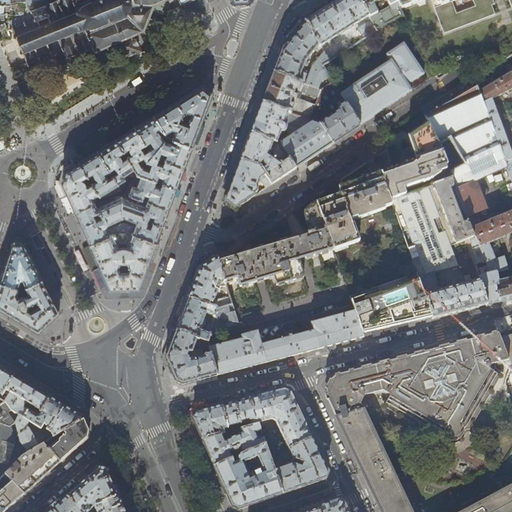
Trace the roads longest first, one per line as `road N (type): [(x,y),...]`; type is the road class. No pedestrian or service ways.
road 1 (residential): [(188,225),(228,234),(439,88)]
road 2 (residential): [(297,370),(511,313)]
road 3 (residential): [(38,156),(197,57)]
road 4 (residential): [(97,359),(25,196)]
road 5 (residential): [(123,327),(98,308),(40,188)]
road 6 (secondary): [(188,225),(242,74)]
road 7 (residential): [(150,409),(297,370)]
road 8 (residential): [(28,511),(126,423)]
road 9 (residential): [(297,370),(350,482)]
